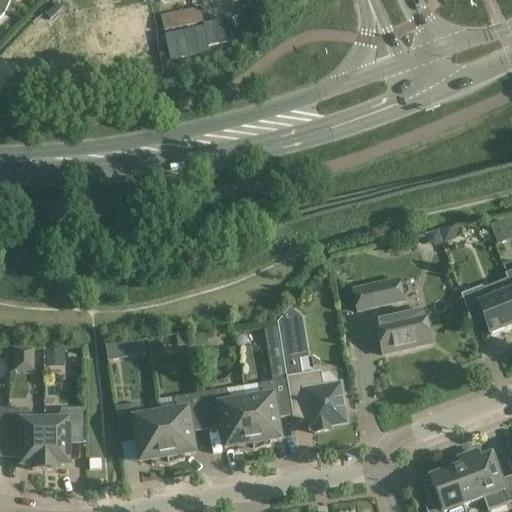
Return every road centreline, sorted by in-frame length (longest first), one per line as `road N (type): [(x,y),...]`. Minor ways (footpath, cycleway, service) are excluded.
road 1 (secondary): [(0,171),(101,172),(215,157),(429,92)]
road 2 (secondary): [(347,83),(218,125),(0,154)]
road 3 (residential): [(383,469),(136,511)]
road 4 (residential): [(511,396),(397,441),(383,469)]
